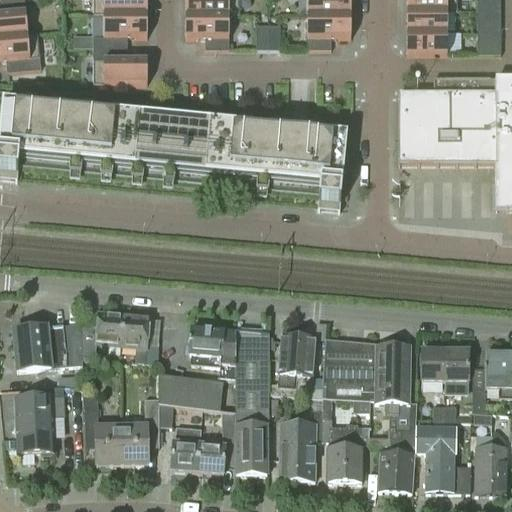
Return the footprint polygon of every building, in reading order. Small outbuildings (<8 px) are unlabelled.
[(92,0),(93,20),(103,20),(103,19),(146,19),(146,0),(92,0)] [(238,0),(184,0),(184,20),(228,20),(228,21),(238,21),(238,0)] [(306,0),(306,20),(350,20),(349,0),(306,0)] [(406,0),(406,16),(446,16),(446,17),(456,17),(456,0),(406,0)] [(475,0),(475,60),(497,62),(498,0),(475,0)] [(23,5),(0,7),(0,11),(1,19),(0,18),(0,42),(27,40),(27,39),(23,5)] [(446,16),(406,16),(406,37),(446,37),(446,17),(446,16)] [(103,19),(103,20),(103,53),(103,54),(127,54),(127,42),(146,42),(146,19),(103,19)] [(228,20),(184,20),(184,44),(204,44),(204,55),(228,55),(228,21),(228,20)] [(350,20),(306,20),(306,55),(330,55),(330,44),(350,44),(350,20)] [(267,55),(267,31),(255,31),(255,55),(267,55)] [(279,55),(279,31),(267,31),(267,55),(279,55)] [(446,37),(406,37),(406,60),(446,60),(446,37)] [(37,38),(27,39),(27,40),(0,42),(0,66),(5,66),(6,78),(40,74),(37,38)] [(103,54),(103,53),(93,53),(93,89),(146,89),(146,65),(127,65),(127,54),(103,54)] [(504,205),(504,215),(504,216),(511,215),(511,83),(433,84),(433,99),(398,99),(398,170),(494,170),(494,197),(495,197),(495,205),(504,205)] [(16,186),(18,170),(318,199),(317,215),(319,215),(319,213),(337,215),(337,217),(339,217),(346,140),(347,133),(3,100),(2,107),(1,107),(0,122),(0,182),(14,184),(14,186),(16,186)] [(96,332),(95,348),(120,350),(123,322),(98,319),(96,332)] [(123,322),(120,350),(135,352),(134,368),(157,370),(157,351),(146,350),(148,324),(123,322)] [(59,377),(58,372),(77,371),(80,327),(10,335),(14,379),(46,376),(46,379),(59,377)] [(319,344),(325,345),(326,329),(316,328),(315,335),(318,338),(319,344)] [(93,366),(95,348),(96,332),(82,330),(83,365),(93,366)] [(219,370),(220,370),(233,371),(235,371),(234,338),(191,333),(188,360),(219,364),(219,370)] [(234,338),(235,371),(233,371),(233,419),(233,431),(235,431),(266,431),(268,431),(268,420),(268,402),(268,401),(268,389),(268,341),(234,337),(234,338)] [(277,390),(268,389),(268,401),(293,403),(297,343),(281,341),(277,390)] [(297,343),(293,403),(321,404),(321,393),(311,392),(312,382),(315,344),(314,344),(297,343)] [(322,404),(347,406),(369,407),(367,451),(390,452),(390,456),(413,456),(414,433),(415,409),(408,409),(409,351),(373,350),(373,349),(325,345),(323,345),(321,384),(321,393),(321,404),(322,404)] [(444,387),(444,355),(420,355),(420,387),(444,387)] [(468,355),(444,355),(444,387),(467,387),(468,355)] [(471,419),(473,419),(484,419),(484,394),(511,394),(511,392),(511,359),(484,359),(484,375),(472,374),(471,419)] [(221,388),(217,387),(157,380),(157,405),(157,410),(158,410),(173,412),(218,417),(221,388)] [(63,404),(62,393),(50,393),(51,402),(52,402),(52,405),(63,404)] [(14,404),(16,445),(33,443),(33,434),(37,434),(36,422),(53,421),(52,405),(52,402),(51,402),(14,404)] [(121,471),(121,431),(97,431),(96,402),(82,402),(83,414),(84,454),(95,454),(95,472),(121,471)] [(268,402),(268,420),(277,420),(277,402),(268,402)] [(64,422),(63,404),(52,405),(53,421),(53,423),(64,422)] [(321,416),(320,447),(327,447),(327,488),(344,489),(344,433),(345,433),(345,430),(346,430),(347,406),(322,404),(321,416)] [(144,431),(121,431),(121,471),(147,471),(147,453),(158,453),(158,432),(158,410),(157,410),(157,405),(143,405),(144,431)] [(369,407),(347,406),(346,430),(345,430),(345,433),(344,433),(344,489),(360,489),(361,454),(361,451),(367,451),(369,407)] [(173,412),(158,410),(158,432),(171,433),(173,412)] [(443,428),(444,412),(432,412),(432,428),(443,428)] [(456,412),(444,412),(443,428),(455,428),(456,412)] [(313,430),(297,429),(296,487),(314,487),(314,447),(320,447),(321,416),(313,416),(313,430)] [(484,419),(473,419),(472,429),(490,430),(491,420),(484,419)] [(42,462),(50,462),(52,459),(54,458),(53,423),(53,421),(36,422),(37,434),(33,434),(33,443),(16,445),(16,461),(40,459),(42,462)] [(296,487),(297,429),(279,429),(278,487),(296,487)] [(221,452),(199,450),(197,478),(222,480),(223,470),(235,471),(235,431),(233,431),(221,431),(221,452)] [(266,431),(235,431),(235,471),(235,481),(266,481),(266,431)] [(197,478),(199,450),(200,435),(175,433),(174,448),(172,448),(170,476),(197,478)] [(414,433),(413,456),(413,459),(425,459),(424,499),(452,499),(469,499),(470,473),(453,473),(453,460),(459,460),(460,434),(414,433)] [(504,450),(504,445),(496,436),(491,436),(491,450),(504,450)] [(489,501),(490,452),(475,452),(474,501),(489,501)] [(506,452),(490,452),(489,501),(505,502),(506,452)] [(390,456),(389,460),(379,459),(377,497),(411,499),(413,459),(413,456),(390,456)]
